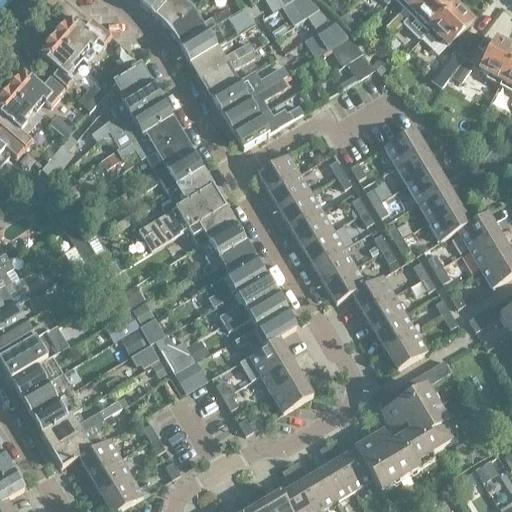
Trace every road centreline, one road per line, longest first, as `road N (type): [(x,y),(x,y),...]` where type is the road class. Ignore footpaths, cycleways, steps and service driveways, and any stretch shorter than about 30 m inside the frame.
road 1 (residential): [(169,511),(180,494),(217,470),(338,421),(353,398),(351,373),(231,173)]
road 2 (residential): [(231,173),(145,41),(101,0)]
road 3 (residential): [(231,173),(325,119),(335,136),(395,104)]
